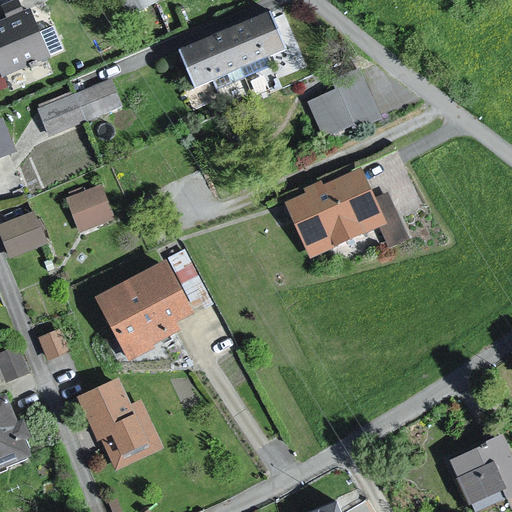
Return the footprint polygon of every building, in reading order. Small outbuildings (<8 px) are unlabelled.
[(30,12),(0,23),(0,81),(48,59),(30,12)] [(289,53),(274,15),(182,51),(197,89),(289,53)] [(358,71),(306,108),(320,141),(383,123),(358,71)] [(108,82),(35,107),(45,137),(118,112),(108,82)] [(0,159),(16,154),(1,121),(0,120),(0,159)] [(291,192),(315,252),(384,224),(390,240),(407,234),(375,158),(291,192)] [(105,188),(64,203),(77,235),(116,220),(105,188)] [(36,213),(0,225),(0,240),(8,261),(47,245),(36,213)] [(162,263),(92,300),(124,358),(177,330),(174,324),(191,316),(162,263)] [(60,324),(41,331),(50,354),(69,347),(60,324)] [(18,350),(0,357),(0,381),(3,381),(7,387),(30,374),(18,350)] [(117,380),(74,401),(115,474),(163,454),(140,404),(128,407),(117,380)] [(0,402),(0,471),(36,458),(25,421),(14,425),(0,402)] [(511,511),(511,462),(501,439),(449,464),(470,511),(475,511),(504,499),(510,511),(511,511)] [(356,511),(350,494),(300,511),(356,511)]
